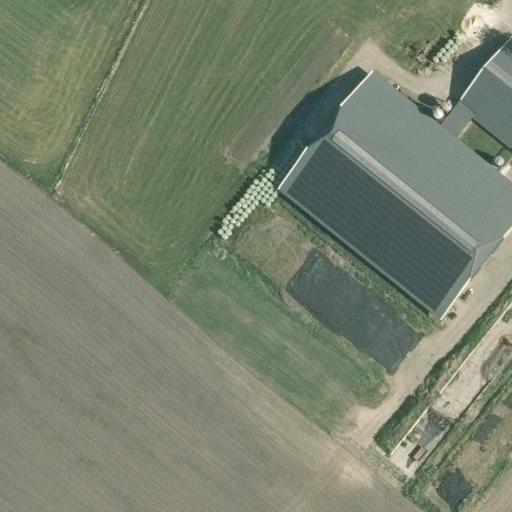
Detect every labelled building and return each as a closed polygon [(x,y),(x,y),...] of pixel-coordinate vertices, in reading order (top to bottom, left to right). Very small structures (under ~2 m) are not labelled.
[(463,37),(440,64),(451,75),(475,48),(463,37)] [(511,39),(457,106),(440,127),(372,73),(278,191),(442,322),(511,234),(511,184),(455,140),(472,119),(511,150),(511,39)] [(354,317),(351,320),(387,363),(409,345),(352,278),(319,306),(332,321),(347,308),(354,317)] [(511,312),(504,307),(478,347),(502,363),(511,347),(511,312)] [(318,421),(338,424),(340,410),(320,408),(318,421)]
